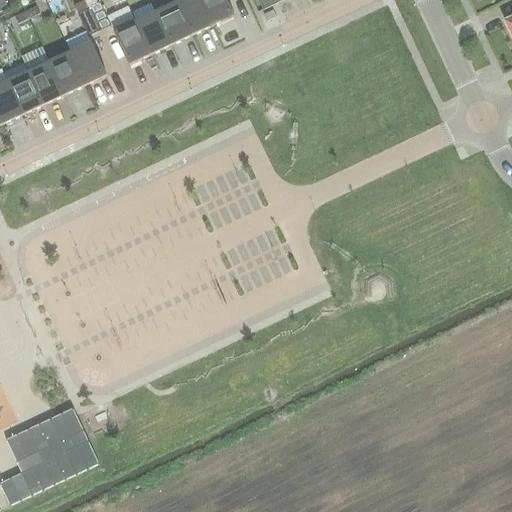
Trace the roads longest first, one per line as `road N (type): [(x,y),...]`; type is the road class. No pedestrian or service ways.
road 1 (residential): [(358,0),(0,173)]
road 2 (residential): [(424,0),(482,117)]
